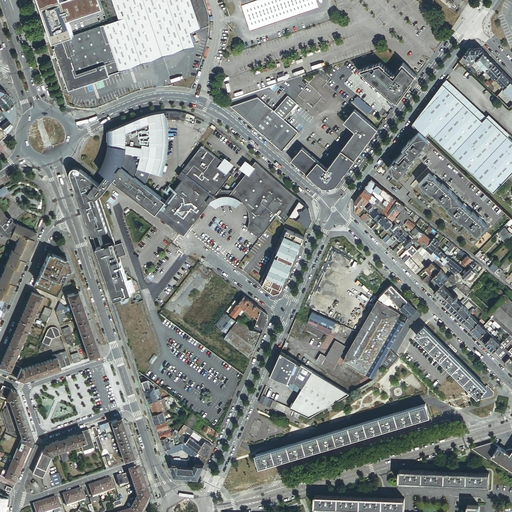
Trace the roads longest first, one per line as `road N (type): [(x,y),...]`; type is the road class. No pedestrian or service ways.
road 1 (unknown): [(50,158),(152,457)]
road 2 (residential): [(333,209),(511,384)]
road 3 (tertiary): [(471,24),(333,209)]
road 4 (unknown): [(291,492),(511,425)]
road 5 (tertiary): [(199,497),(284,313)]
road 6 (residential): [(333,209),(200,103)]
road 7 (residential): [(0,339),(50,227),(69,214)]
road 8 (residential): [(152,457),(16,504)]
road 9 (residential): [(200,103),(137,103),(69,133)]
